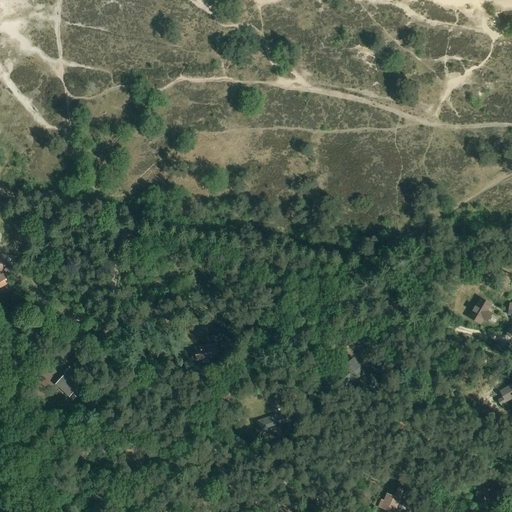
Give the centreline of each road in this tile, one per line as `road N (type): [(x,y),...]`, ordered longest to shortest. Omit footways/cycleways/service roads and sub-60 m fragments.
road 1 (track): [(35,511),(32,435),(15,381),(32,345),(104,345),(195,417)]
road 2 (track): [(311,303),(378,326),(434,323),(511,340)]
road 3 (track): [(195,417),(333,511)]
road 4 (track): [(195,417),(225,379),(311,303)]
